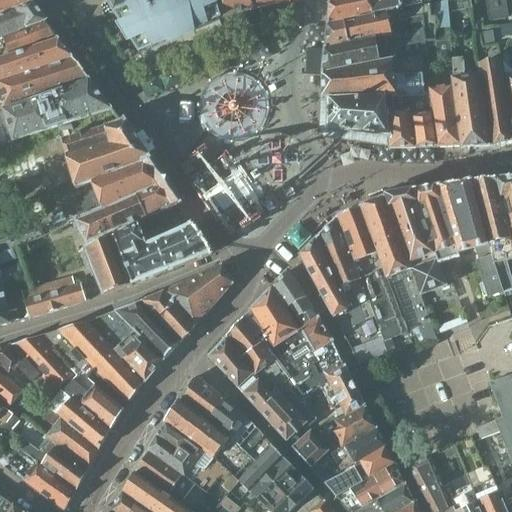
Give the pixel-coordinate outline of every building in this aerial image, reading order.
[(0,0),(0,16),(32,5),(33,4),(32,2),(31,2),(29,0),(0,0)] [(106,0),(140,54),(222,19),(216,0),(106,0)] [(216,0),(222,19),(257,10),(257,9),(254,0),(216,0)] [(254,0),(257,9),(292,0),(254,0)] [(330,5),(329,25),(329,26),(388,12),(402,9),(432,3),(431,0),(426,0),(424,1),(423,0),(344,0),(330,3),(330,5)] [(461,0),(458,1),(460,12),(471,9),(472,9),(470,0),(461,0)] [(505,0),(487,0),(491,20),(508,17),(505,0)] [(444,16),(436,17),(437,30),(451,29),(449,2),(449,1),(443,3),(444,16)] [(329,26),(327,50),(328,50),(393,36),(391,24),(423,18),(426,43),(437,42),(437,30),(436,17),(436,15),(433,16),(432,5),(432,3),(402,9),(388,12),(329,26)] [(443,3),(435,5),(436,15),(436,17),(444,16),(443,3)] [(0,39),(4,38),(46,23),(45,22),(32,5),(0,16),(0,39)] [(0,39),(0,49),(4,48),(3,45),(6,44),(11,57),(60,42),(59,40),(46,23),(0,39)] [(451,29),(437,30),(437,42),(452,42),(451,29)] [(326,75),(326,76),(381,64),(393,62),(393,61),(404,59),(413,58),(413,59),(419,58),(421,58),(426,57),(423,31),(401,36),(401,35),(393,36),(328,50),(326,75)] [(493,32),(484,33),(485,44),(495,43),(493,32)] [(0,82),(74,60),(72,58),(60,42),(11,57),(0,61),(0,82)] [(452,42),(437,42),(438,55),(452,54),(452,42)] [(325,76),(325,101),(328,101),(384,100),(410,99),(426,99),(425,94),(423,74),(422,74),(421,58),(419,58),(413,59),(413,58),(404,59),(393,61),(393,62),(381,64),(326,76),(325,76)] [(464,59),(453,59),(454,81),(462,141),(463,147),(490,146),(491,146),(486,112),(481,77),(461,80),(460,77),(465,76),(464,59)] [(0,110),(4,110),(30,101),(89,80),(74,60),(0,82),(0,110)] [(502,64),(480,67),(481,77),(486,112),(491,146),(511,142),(511,130),(503,77),(502,64)] [(511,76),(503,77),(511,130),(511,76)] [(0,119),(2,124),(0,124),(0,145),(14,141),(14,142),(57,128),(112,110),(89,80),(30,101),(4,110),(0,110),(0,119)] [(454,89),(431,91),(431,93),(439,148),(462,147),(461,142),(454,89)] [(426,99),(410,99),(416,149),(439,148),(431,93),(425,94),(426,99)] [(410,99),(384,100),(390,138),(389,138),(389,140),(390,140),(390,144),(390,145),(391,145),(391,147),(391,148),(392,149),(393,149),(393,150),(394,149),(394,150),(395,150),(395,149),(404,149),(408,149),(408,150),(409,150),(409,149),(412,149),(412,150),(413,150),(413,149),(415,149),(415,150),(416,150),(416,149),(410,99)] [(384,100),(328,101),(329,130),(358,134),(389,138),(390,138),(384,100)] [(112,110),(57,128),(77,190),(150,163),(133,139),(112,110)] [(77,190),(59,197),(70,223),(76,220),(89,248),(86,249),(94,271),(97,279),(105,296),(133,287),(172,271),(213,255),(211,252),(210,252),(206,247),(207,247),(205,243),(204,244),(200,239),(201,238),(199,235),(198,235),(194,230),(195,229),(193,226),(191,227),(148,247),(138,225),(179,206),(167,189),(168,189),(160,177),(160,178),(150,163),(77,190)] [(504,182),(498,182),(499,182),(511,239),(511,180),(506,182),(506,181),(504,181),(504,182)] [(511,250),(511,241),(499,182),(473,185),(505,294),(511,291),(511,280),(505,259),(499,261),(497,255),(511,250)] [(442,190),(440,190),(440,191),(457,248),(459,254),(460,254),(475,249),(480,262),(477,262),(490,299),(505,294),(473,185),(442,190)] [(417,194),(414,194),(414,195),(436,254),(440,265),(461,258),(460,254),(459,254),(457,248),(440,191),(418,194),(417,194)] [(390,198),(387,199),(422,296),(447,286),(440,265),(436,254),(414,195),(390,198)] [(409,332),(431,324),(421,296),(422,296),(387,199),(363,208),(409,332)] [(339,218),(357,260),(363,277),(373,301),(371,302),(377,318),(389,354),(396,351),(392,339),(409,332),(363,208),(339,218)] [(0,229),(7,227),(4,217),(9,216),(10,217),(15,216),(13,211),(3,215),(3,214),(0,214),(0,229)] [(7,227),(0,229),(0,254),(13,250),(51,233),(49,226),(49,225),(45,213),(7,227)] [(63,214),(51,219),(54,226),(67,221),(63,214)] [(338,219),(318,239),(350,310),(350,311),(361,306),(367,322),(372,321),(377,318),(371,302),(373,301),(363,277),(357,260),(339,218),(338,219)] [(335,318),(350,311),(350,310),(318,239),(316,241),(316,242),(303,254),(301,256),(303,259),(311,274),(317,286),(319,289),(328,306),(329,306),(331,311),(331,312),(332,313),(335,318)] [(19,266),(1,273),(1,276),(3,283),(23,276),(19,266)] [(195,300),(205,315),(216,303),(217,304),(221,299),(220,299),(232,285),(222,267),(187,282),(185,283),(195,300)] [(313,365),(319,376),(325,373),(343,363),(332,341),(320,320),(305,296),(290,271),(273,289),(293,321),(315,353),(312,355),(317,363),(313,365)] [(195,327),(205,315),(195,300),(185,283),(165,293),(143,303),(139,304),(144,310),(147,308),(159,321),(175,306),(195,327)] [(81,285),(25,300),(30,319),(45,315),(87,302),(81,285)] [(289,381),(313,365),(317,363),(312,355),(315,353),(293,321),(273,289),(249,315),(266,338),(262,342),(289,381)] [(7,300),(0,301),(0,326),(12,324),(8,304),(7,300)] [(139,304),(115,313),(136,333),(141,338),(164,361),(180,343),(159,321),(147,308),(144,310),(139,304)] [(159,321),(180,343),(181,344),(195,328),(195,327),(175,306),(159,321)] [(436,315),(440,328),(469,319),(465,306),(436,315)] [(350,311),(335,318),(338,323),(343,333),(356,327),(350,311)] [(136,333),(115,313),(88,323),(116,352),(136,333)] [(262,342),(266,338),(249,315),(228,338),(228,339),(243,358),(242,359),(255,376),(256,376),(271,395),(285,384),(289,381),(262,342)] [(367,322),(362,325),(367,337),(377,332),(372,321),(367,322)] [(146,383),(116,352),(88,323),(58,332),(90,364),(96,369),(128,402),(129,403),(146,383)] [(58,332),(41,337),(77,378),(90,364),(58,332)] [(116,352),(146,383),(164,361),(141,338),(136,333),(116,352)] [(60,396),(65,391),(77,378),(41,337),(13,346),(44,379),(53,389),(60,396)] [(317,420),(301,402),(285,384),(271,395),(256,376),(255,376),(242,359),(243,358),(228,339),(227,338),(209,358),(242,393),(263,417),(286,441),(292,436),(295,439),(317,420)] [(0,349),(0,369),(10,378),(11,377),(19,367),(37,386),(44,379),(13,346),(0,349)] [(343,363),(325,373),(319,376),(323,382),(328,379),(347,416),(365,407),(366,406),(364,402),(363,403),(360,397),(361,397),(360,396),(359,397),(356,389),(357,389),(353,382),(352,382),(350,375),(349,376),(345,368),(346,368),(343,363)] [(65,391),(110,432),(125,410),(124,410),(87,378),(96,369),(90,364),(77,378),(65,391)] [(289,381),(285,384),(301,402),(317,387),(321,386),(320,384),(323,382),(319,376),(313,365),(289,381)] [(10,378),(0,369),(0,397),(11,407),(25,391),(11,377),(10,378)] [(511,376),(491,384),(503,418),(496,421),(501,434),(511,461),(511,376)] [(208,424),(225,402),(195,379),(181,402),(208,424)] [(53,389),(47,395),(55,402),(60,396),(53,389)] [(55,402),(49,408),(54,412),(58,417),(62,420),(100,451),(110,432),(65,391),(60,396),(55,402)] [(215,461),(229,473),(237,481),(254,465),(231,443),(208,424),(181,402),(167,424),(215,461)] [(249,421),(225,402),(208,424),(231,443),(249,421)] [(0,419),(6,425),(14,415),(0,404),(0,419)] [(333,433),(342,449),(377,430),(370,417),(365,407),(347,416),(337,422),(340,429),(333,433)] [(51,412),(45,420),(54,427),(60,419),(51,412)] [(6,425),(0,432),(0,434),(6,438),(6,439),(21,422),(14,415),(6,425)] [(62,420),(48,437),(89,469),(100,451),(62,420)] [(249,421),(231,443),(254,465),(273,446),(249,421)] [(496,421),(477,428),(481,441),(501,434),(496,421)] [(167,424),(149,452),(183,476),(195,485),(206,494),(216,483),(230,494),(240,484),(237,481),(229,473),(215,461),(167,424)] [(336,453),(332,455),(337,466),(333,468),(336,474),(360,462),(386,447),(377,430),(342,449),(339,450),(339,449),(336,451),(336,453)] [(312,469),(318,463),(330,452),(312,432),(307,436),(293,449),(312,469)] [(6,438),(0,445),(0,451),(6,457),(9,454),(17,460),(24,464),(16,475),(66,511),(77,491),(20,450),(21,449),(6,439),(6,438)] [(77,491),(87,472),(46,441),(38,451),(26,442),(21,449),(20,450),(77,491)] [(285,460),(273,446),(254,465),(237,481),(250,493),(251,493),(285,460)] [(386,447),(360,462),(367,473),(363,476),(366,481),(395,464),(391,458),(392,458),(389,453),(386,447)] [(195,485),(183,476),(149,452),(136,473),(168,496),(169,495),(170,496),(173,491),(184,500),(195,485)] [(429,499),(436,511),(442,511),(455,506),(452,500),(451,501),(432,457),(411,468),(428,499),(429,499)] [(270,511),(292,511),(311,494),(314,491),(285,460),(251,493),(258,500),(267,509),(270,511)] [(318,463),(312,469),(318,477),(326,472),(318,463)] [(348,511),(359,511),(406,485),(402,478),(395,464),(366,481),(363,483),(337,498),(348,511)] [(363,483),(356,470),(326,485),(337,498),(363,483)] [(189,511),(168,496),(136,473),(123,494),(149,511),(189,511)] [(397,511),(415,502),(406,485),(359,511),(397,511)] [(493,498),(479,505),(481,507),(482,511),(508,511),(497,487),(490,491),(493,498)] [(333,511),(324,501),(314,491),(311,494),(292,511),(333,511)] [(149,511),(123,494),(111,511),(149,511)] [(455,506),(457,511),(482,511),(481,507),(471,511),(469,511),(462,496),(452,500),(455,506)] [(21,511),(0,497),(0,511),(21,511)] [(227,498),(220,506),(223,509),(225,510),(231,502),(227,498)] [(231,502),(225,510),(227,511),(230,511),(236,505),(231,502)] [(419,511),(415,502),(397,511),(419,511)]
